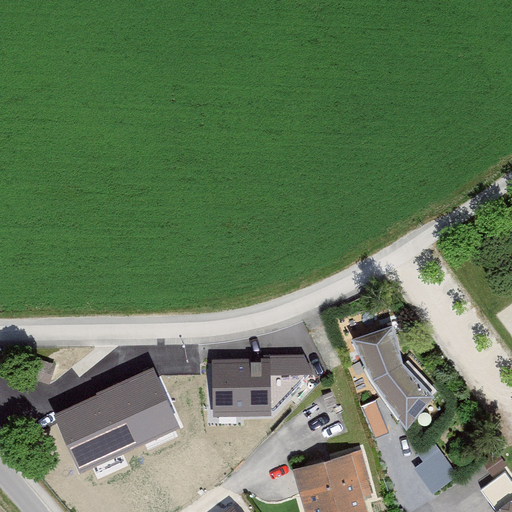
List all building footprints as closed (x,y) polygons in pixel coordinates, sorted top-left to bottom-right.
[(371,374),(408,421),(410,423),(432,392),(402,357),(389,321),(355,333),(371,374)] [(270,361),(212,361),(213,415),(271,415),(270,361)] [(155,371),(54,415),(80,473),(180,429),(155,371)] [(431,490),(458,475),(442,445),(414,459),(431,490)] [(358,448),(294,467),(307,511),(367,511),(358,477),(366,474),(358,448)] [(492,511),(511,511),(511,497),(492,511)]
